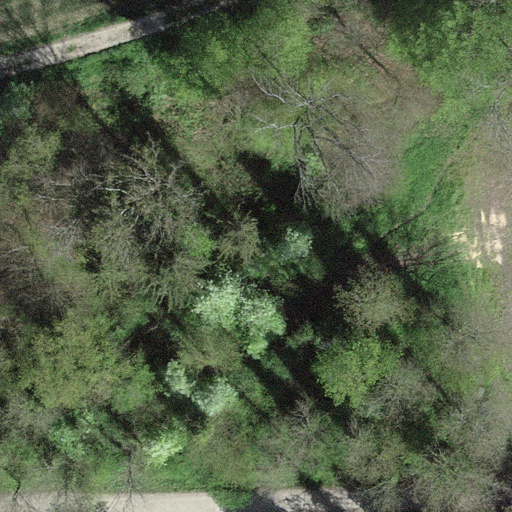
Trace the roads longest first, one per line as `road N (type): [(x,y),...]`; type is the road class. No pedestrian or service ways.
road 1 (track): [(0,505),(511,498)]
road 2 (track): [(211,0),(114,39),(0,69)]
